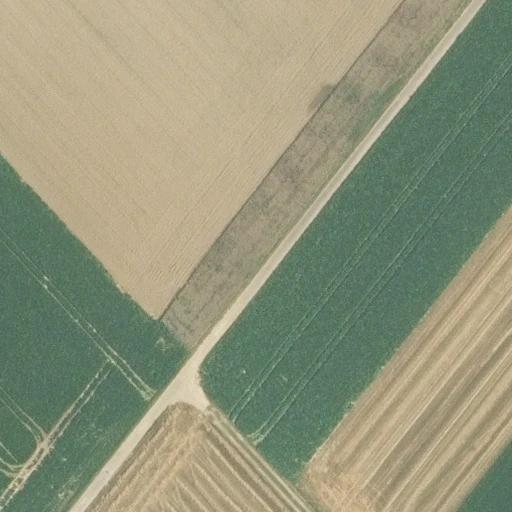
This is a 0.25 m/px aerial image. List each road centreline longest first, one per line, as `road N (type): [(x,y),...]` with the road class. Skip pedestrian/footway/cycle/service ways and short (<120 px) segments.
road 1 (track): [(95,511),(197,397),(509,0)]
road 2 (track): [(197,397),(305,511)]
